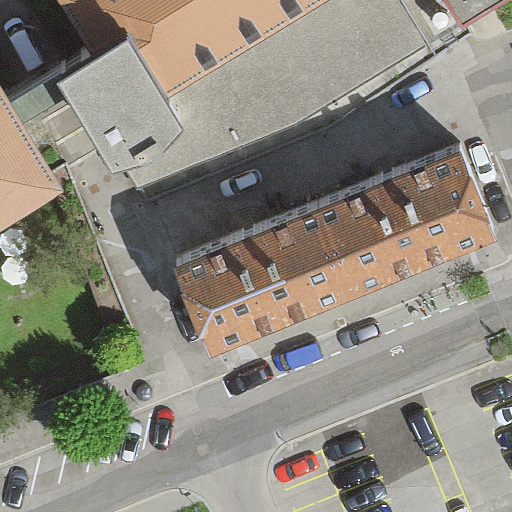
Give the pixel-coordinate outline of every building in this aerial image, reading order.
[(296,0),(176,74),(129,0),(124,0),(89,21),(61,43),(74,66),(87,87),(148,198),(317,132),(475,25),(465,8),(460,0),(296,0)] [(129,0),(176,74),(296,0),(76,0),(89,21),(124,0),(129,0)] [(40,85),(9,103),(22,125),(52,107),(87,87),(74,66),(40,85)] [(0,228),(63,190),(22,125),(9,103),(0,88),(0,228)] [(384,173),(316,201),(353,291),(494,234),(457,143),(384,173)] [(353,291),(316,201),(246,230),(175,258),(212,349),(353,291)]
